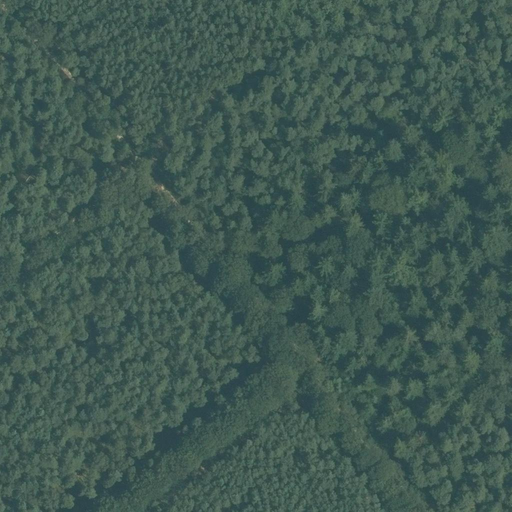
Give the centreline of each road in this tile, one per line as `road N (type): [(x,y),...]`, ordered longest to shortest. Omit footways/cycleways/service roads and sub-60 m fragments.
road 1 (track): [(0,0),(291,340)]
road 2 (track): [(511,133),(429,181),(398,219),(379,226),(347,220),(318,233),(309,245),(305,322),(291,340)]
road 3 (track): [(414,0),(368,12),(140,138),(131,152)]
road 4 (track): [(130,511),(305,365)]
road 5 (track): [(305,365),(418,511)]
road 6 (track): [(0,277),(142,165)]
road 7 (track): [(393,475),(482,411),(497,411),(511,429)]
